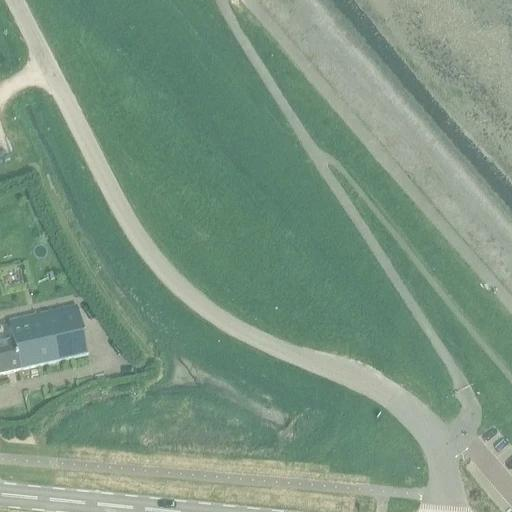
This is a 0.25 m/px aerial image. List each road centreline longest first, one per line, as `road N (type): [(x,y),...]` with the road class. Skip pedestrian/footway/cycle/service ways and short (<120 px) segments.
road 1 (unclassified): [(443,511),(439,452),(428,430),(361,384),(213,319),(165,275),(12,0)]
road 2 (secondary): [(151,511),(0,498)]
